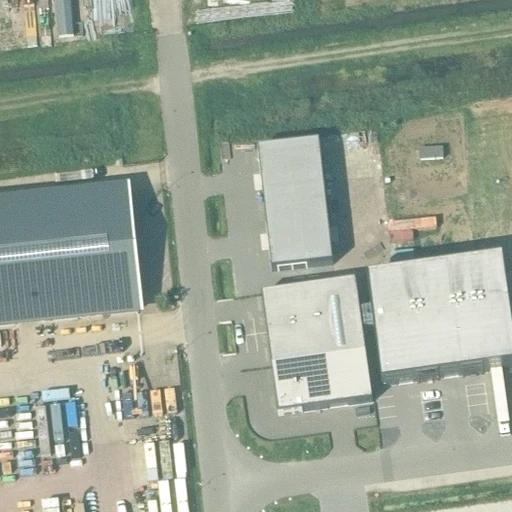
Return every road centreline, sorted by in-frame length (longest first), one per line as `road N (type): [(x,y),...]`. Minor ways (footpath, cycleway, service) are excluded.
road 1 (unclassified): [(217,495),(160,0)]
road 2 (unclassified): [(511,453),(217,495)]
